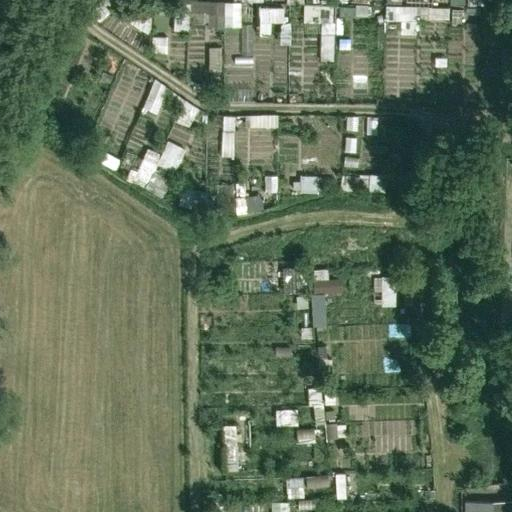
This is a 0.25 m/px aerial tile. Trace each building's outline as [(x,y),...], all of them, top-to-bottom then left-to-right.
[(329,64),(343,64),(343,35),(351,35),(352,22),(341,22),(341,6),(312,6),(312,24),(329,24),(329,64)] [(171,107),(177,88),(162,82),(155,101),(171,107)] [(203,121),(208,111),(182,95),(176,104),(203,121)] [(231,154),(243,154),(243,119),(231,119),(231,154)] [(156,155),(149,171),(162,176),(166,168),(183,175),(193,151),(175,143),(168,160),(156,155)] [(327,178),(305,179),(306,196),(328,195),(327,178)] [(258,219),(258,207),(243,206),(242,219),(258,219)] [(465,361),(461,339),(460,337),(463,336),(458,312),(455,313),(454,304),(436,306),(443,343),(442,343),(447,365),(465,361)] [(375,326),(375,314),(349,315),(350,328),(375,326)] [(322,344),(324,332),(311,330),(309,342),(322,344)] [(300,372),(301,397),(314,396),(315,411),(329,410),(327,370),(300,372)] [(321,426),(320,412),(293,413),(294,428),(321,426)] [(241,415),(241,427),(264,427),(264,416),(241,415)] [(323,443),(322,431),(307,432),(308,444),(323,443)] [(335,446),(308,447),(310,467),(336,465),(335,446)] [(232,449),(232,474),(249,474),(249,449),(232,449)] [(489,511),(511,511),(511,501),(511,500),(489,502),(489,511)] [(489,511),(489,502),(465,501),(464,511),(489,511)]
